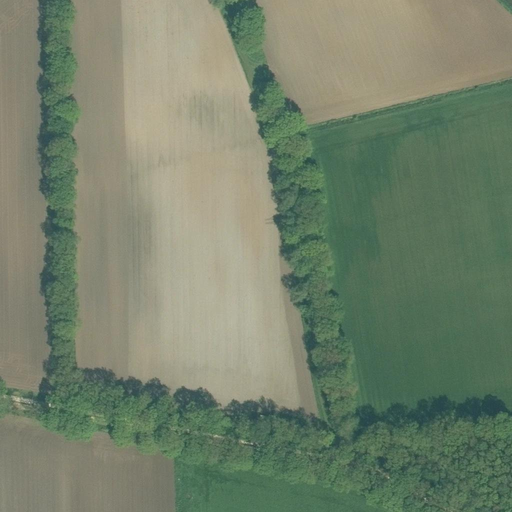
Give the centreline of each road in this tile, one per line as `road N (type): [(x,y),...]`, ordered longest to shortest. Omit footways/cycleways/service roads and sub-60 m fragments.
road 1 (track): [(225,0),(295,188),(336,466)]
road 2 (track): [(0,403),(356,470),(437,511)]
